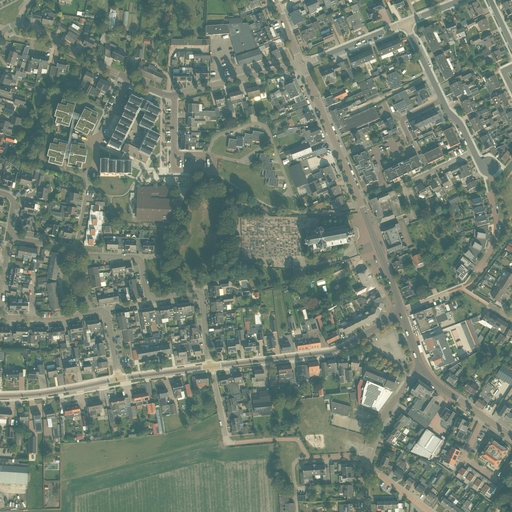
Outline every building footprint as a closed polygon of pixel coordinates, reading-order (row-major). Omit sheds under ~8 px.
[(192,0),(187,0),(187,7),(197,8),(198,0),(192,0)] [(247,0),(248,1),(245,2),(248,7),(249,6),(251,10),(260,7),(261,7),(260,6),(258,2),(256,1),(255,0),(247,0)] [(314,10),(310,0),(307,2),(307,3),(305,4),(310,15),(315,12),(314,10)] [(310,0),(314,10),(319,8),(315,0),(310,0)] [(392,0),(397,9),(405,5),(402,0),(392,0)] [(503,5),(505,10),(511,7),(511,0),(504,0),(506,3),(503,5)] [(372,18),(374,22),(380,19),(377,11),(385,8),(382,1),(367,7),(369,12),(368,13),(370,18),(372,18)] [(112,7),(112,11),(125,12),(125,8),(130,8),(130,2),(120,2),(119,7),(112,7)] [(470,11),(473,19),(483,14),(481,9),(480,9),(477,3),(469,6),(471,11),(470,11)] [(351,24),(354,30),(362,27),(357,16),(361,15),(358,8),(357,4),(350,7),(353,15),(348,17),(346,19),(348,25),(351,24)] [(290,17),(289,17),(291,21),(301,16),(298,10),(289,14),(290,17)] [(42,23),(52,25),(53,18),(56,19),(56,15),(50,13),(49,17),(43,16),(42,23)] [(112,13),(112,17),(120,17),(120,22),(130,23),(131,17),(125,17),(125,13),(112,13)] [(255,15),(252,16),(254,23),(257,29),(260,27),(265,25),(263,21),(265,21),(262,13),(257,15),(255,15)] [(187,24),(187,34),(191,34),(191,26),(196,27),(196,16),(191,16),(190,21),(187,21),(187,24)] [(196,16),(196,27),(201,27),(201,34),(205,34),(206,22),(202,21),(202,16),(196,16)] [(291,21),(292,24),(293,23),(293,24),(294,25),(294,26),(295,26),(303,22),(301,16),(291,21)] [(139,17),(139,28),(144,28),(144,36),(148,36),(148,23),(145,23),(145,18),(139,17)] [(324,18),(329,29),(332,27),(331,25),(328,17),(324,18)] [(148,23),(148,36),(152,36),(152,28),(157,29),(157,18),(152,18),(151,23),(148,23)] [(157,18),(157,29),(162,29),(162,36),(166,36),(167,24),(163,23),(163,18),(157,18)] [(168,24),(168,37),(172,37),(173,29),(178,29),(178,19),(172,18),(172,24),(168,24)] [(178,19),(178,29),(183,29),(182,37),(187,37),(187,34),(187,24),(184,24),(184,19),(178,19)] [(478,23),(482,32),(489,29),(486,23),(487,23),(486,19),(478,23)] [(335,23),(334,24),(340,36),(342,35),(348,32),(346,28),(343,20),(335,23)] [(112,27),(112,32),(125,32),(125,28),(130,29),(130,23),(120,22),(120,27),(112,27)] [(301,33),(305,42),(312,39),(310,33),(319,28),(317,22),(311,24),(313,28),(309,30),(301,33)] [(447,34),(445,35),(447,40),(448,43),(450,42),(449,39),(455,37),(453,33),(457,31),(457,30),(454,23),(446,26),(449,34),(447,34)] [(229,34),(240,68),(263,60),(260,51),(258,48),(254,40),(251,33),(251,31),(250,30),(248,26),(247,24),(242,24),(226,25),(205,26),(205,36),(229,34)] [(58,29),(64,33),(67,29),(60,25),(58,29)] [(67,35),(65,39),(73,44),(80,33),(77,31),(71,27),(70,26),(68,30),(70,31),(67,35)] [(257,29),(251,31),(251,33),(254,40),(258,48),(264,45),(271,42),(270,41),(273,40),(268,27),(261,29),(260,27),(257,29)] [(422,31),(425,36),(433,33),(430,27),(422,31)] [(457,31),(453,33),(455,37),(456,40),(462,38),(464,45),(466,45),(468,44),(465,36),(464,33),(463,28),(457,30),(457,31)] [(321,36),(325,43),(334,39),(331,32),(321,36)] [(433,33),(425,36),(427,42),(435,38),(433,33)] [(487,38),(482,40),(487,49),(486,49),(487,52),(494,49),(492,47),(496,45),(491,36),(487,38)] [(87,47),(91,49),(93,45),(95,47),(98,42),(87,37),(83,45),(84,46),(83,46),(87,48),(87,47)] [(427,42),(430,47),(438,43),(435,38),(427,42)] [(398,50),(399,53),(404,50),(400,39),(394,42),(398,50)] [(106,42),(105,50),(113,54),(111,58),(115,60),(115,59),(117,60),(122,62),(126,54),(118,51),(119,50),(116,48),(116,47),(106,42)] [(271,42),(264,45),(265,49),(269,47),(273,56),(274,61),(281,58),(278,50),(274,52),(270,43),(271,43),(271,42)] [(389,44),(393,56),(394,56),(392,52),(398,50),(394,42),(389,44)] [(430,47),(433,53),(441,49),(439,46),(441,45),(440,42),(438,43),(430,47)] [(387,54),(392,52),(389,44),(383,46),(387,55),(387,54)] [(378,49),(381,57),(387,55),(383,46),(378,49)] [(492,58),(495,63),(502,60),(499,54),(500,54),(498,50),(492,53),(491,51),(494,49),(487,52),(484,54),(487,61),(492,58)] [(366,53),(370,61),(375,59),(372,51),(366,53)] [(8,58),(25,63),(26,60),(27,56),(23,54),(22,57),(17,55),(17,54),(10,52),(8,58)] [(361,55),(364,64),(370,61),(366,53),(361,55)] [(401,57),(403,63),(410,60),(408,56),(407,54),(401,57)] [(359,66),(364,64),(361,55),(355,58),(359,66)] [(435,58),(438,64),(446,60),(443,55),(435,58)] [(38,70),(40,58),(32,56),(31,62),(31,64),(25,63),(23,72),(30,73),(31,68),(38,70)] [(8,58),(6,63),(11,65),(17,67),(16,71),(15,71),(16,72),(22,73),(22,72),(25,63),(8,58)] [(37,73),(41,74),(42,71),(42,69),(47,70),(47,68),(49,59),(40,58),(38,70),(37,73)] [(350,60),(353,68),(359,66),(355,58),(350,60)] [(438,64),(441,69),(448,66),(446,60),(438,64)] [(50,72),(50,75),(55,76),(54,77),(58,77),(59,72),(60,69),(66,70),(66,68),(67,63),(58,61),(56,68),(56,71),(55,72),(50,72)] [(136,73),(144,77),(148,68),(144,67),(145,63),(141,61),(140,65),(138,64),(136,68),(138,69),(136,73)] [(329,71),(321,74),(325,82),(327,86),(332,84),(334,83),(332,79),(336,77),(336,76),(334,73),(340,71),(346,68),(346,67),(344,62),(338,65),(338,66),(332,68),(328,69),(329,71)] [(144,77),(160,84),(164,76),(156,72),(157,69),(149,65),(148,68),(144,77)] [(441,69),(443,75),(451,71),(448,66),(441,69)] [(443,75),(446,80),(454,77),(451,71),(443,75)] [(461,75),(464,80),(472,77),(469,71),(461,75)] [(387,76),(387,77),(389,81),(388,81),(392,91),(393,90),(395,89),(395,90),(396,90),(401,88),(400,86),(402,85),(396,72),(392,74),(387,76)] [(80,86),(84,88),(87,81),(91,83),(94,76),(86,73),(83,79),(84,79),(80,86)] [(2,75),(0,82),(0,83),(6,85),(10,86),(10,84),(12,79),(17,80),(21,82),(22,80),(22,78),(15,76),(9,74),(8,77),(7,77),(2,75)] [(483,86),(484,88),(486,87),(490,86),(498,82),(495,76),(485,81),(486,82),(485,83),(485,84),(485,85),(483,86)] [(279,90),(282,96),(283,96),(287,94),(300,89),(296,79),(286,83),(285,80),(278,83),(280,89),(279,90)] [(333,117),(348,111),(353,108),(353,109),(367,103),(367,102),(379,97),(372,81),(371,79),(366,81),(369,89),(362,92),(352,97),(347,99),(347,100),(346,100),(345,104),(344,104),(345,105),(331,111),(333,117)] [(64,90),(75,92),(77,82),(66,80),(64,90)] [(92,87),(89,92),(94,94),(95,92),(99,94),(100,93),(101,90),(105,82),(100,80),(98,84),(96,87),(95,89),(92,87)] [(366,81),(358,85),(359,87),(360,87),(361,89),(362,92),(369,89),(366,81)] [(452,89),(454,92),(463,88),(462,88),(467,86),(465,83),(463,84),(461,81),(450,87),(452,90),(452,89)] [(101,90),(100,93),(105,95),(102,101),(106,103),(110,96),(106,94),(107,93),(111,85),(105,82),(101,90)] [(491,88),(493,91),(500,88),(498,82),(490,86),(486,87),(488,90),(491,88)] [(454,92),(456,98),(464,94),(465,98),(471,95),(470,92),(468,88),(473,85),(472,83),(463,88),(454,92)] [(0,93),(8,96),(9,91),(15,94),(16,90),(3,85),(2,88),(0,87),(0,93)] [(86,98),(89,92),(92,87),(87,85),(82,95),(86,98)] [(416,86),(410,89),(412,92),(416,90),(419,95),(427,91),(424,85),(418,89),(416,86)] [(259,97),(260,100),(266,99),(264,88),(263,88),(264,90),(259,91),(258,87),(252,89),(254,98),(259,97)] [(248,97),(249,101),(254,99),(254,98),(252,89),(246,90),(248,97)] [(283,96),(286,102),(290,100),(299,96),(298,96),(298,94),(302,93),(300,89),(287,94),(283,96)] [(332,93),(325,96),(327,99),(325,99),(329,107),(330,106),(331,106),(333,105),(341,102),(340,99),(348,95),(346,91),(333,96),(332,93)] [(405,91),(393,96),(393,97),(394,97),(394,96),(395,96),(397,95),(400,101),(395,104),(395,105),(394,106),(397,112),(398,111),(399,112),(401,111),(406,109),(407,108),(407,107),(406,106),(411,104),(411,105),(411,104),(405,91)] [(421,100),(417,103),(419,106),(425,103),(423,100),(430,97),(427,91),(419,95),(421,100)] [(39,92),(37,103),(43,104),(45,94),(39,92)] [(240,92),(235,93),(236,100),(237,104),(242,103),(242,102),(243,102),(242,99),(242,97),(240,92)] [(492,99),(495,105),(506,100),(503,94),(502,95),(500,92),(496,94),(494,95),(490,97),(492,99)] [(230,94),(229,95),(230,99),(231,102),(231,105),(232,105),(237,104),(236,100),(235,93),(230,94)] [(140,100),(131,96),(107,145),(121,152),(146,164),(160,136),(150,131),(161,110),(152,106),(153,105),(140,99),(140,100)] [(224,107),(226,114),(230,113),(228,106),(228,105),(225,106),(224,103),(225,103),(223,96),(215,98),(217,108),(224,107)] [(14,103),(24,106),(25,100),(16,97),(14,103)] [(0,107),(4,109),(5,109),(4,112),(3,113),(12,116),(15,108),(6,105),(5,105),(1,103),(2,100),(0,99),(0,107)] [(461,103),(464,109),(475,104),(475,102),(474,101),(471,102),(470,99),(461,103)] [(291,106),(293,111),(307,105),(305,100),(294,104),(291,106)] [(495,105),(499,114),(507,110),(506,107),(509,106),(506,100),(495,105)] [(69,126),(75,105),(61,101),(60,106),(58,105),(57,106),(58,106),(55,116),(54,116),(54,117),(57,117),(55,122),(69,126)] [(475,104),(464,109),(465,112),(464,113),(467,115),(475,111),(473,108),(475,107),(477,106),(475,104)] [(194,116),(216,116),(215,112),(202,111),(202,105),(188,105),(188,113),(194,113),(194,116)] [(342,135),(344,134),(345,134),(349,132),(380,119),(374,107),(350,118),(342,121),(343,123),(337,125),(339,130),(341,129),(343,134),(342,135)] [(297,110),(296,111),(297,112),(298,115),(298,116),(299,118),(301,118),(301,120),(305,118),(307,122),(313,119),(310,112),(307,113),(305,114),(303,110),(302,108),(297,110)] [(97,115),(84,109),(75,128),(88,135),(90,130),(92,132),(92,131),(97,121),(95,120),(97,115)] [(499,114),(504,123),(507,122),(511,119),(511,112),(510,113),(509,110),(507,110),(499,114)] [(333,117),(337,125),(343,123),(342,121),(350,118),(348,111),(333,117)] [(440,119),(439,117),(436,111),(430,114),(434,122),(439,119),(440,119)] [(434,122),(430,114),(425,116),(429,124),(434,122)] [(188,119),(188,127),(193,128),(197,128),(198,124),(205,124),(205,121),(209,121),(210,121),(210,117),(211,116),(194,116),(194,120),(194,119),(193,119),(188,119)] [(429,124),(425,116),(420,118),(424,126),(429,124)] [(10,124),(13,125),(19,127),(21,119),(12,117),(10,124)] [(470,121),(473,127),(484,122),(483,119),(480,120),(478,117),(470,121)] [(415,121),(419,129),(424,126),(420,118),(416,121),(415,121)] [(387,130),(396,126),(395,126),(395,125),(394,124),(394,123),(393,121),(393,120),(386,123),(385,120),(377,123),(379,127),(385,124),(385,125),(387,129),(387,130)] [(1,121),(0,123),(0,133),(5,135),(10,136),(13,128),(9,127),(10,124),(6,122),(1,121)] [(415,121),(409,123),(413,130),(409,131),(413,139),(417,137),(414,131),(419,129),(415,121)] [(473,127),(475,133),(484,129),(482,126),(486,124),(484,122),(473,127)] [(396,126),(387,130),(387,131),(389,134),(389,135),(383,138),(385,141),(392,138),(392,137),(391,135),(398,132),(398,131),(396,127),(396,126)] [(300,145),(301,146),(308,143),(308,144),(315,141),(322,138),(321,135),(318,127),(305,132),(304,129),(301,130),(305,140),(302,142),(300,145)] [(362,150),(373,145),(371,141),(368,142),(364,133),(371,131),(369,127),(356,132),(352,134),(353,138),(354,142),(355,141),(356,145),(359,144),(360,146),(364,145),(365,149),(362,150)] [(455,133),(452,128),(443,132),(446,138),(455,133)] [(252,141),(259,142),(260,135),(263,135),(263,133),(253,132),(252,136),(252,141)] [(457,138),(455,133),(446,138),(448,143),(457,138)] [(244,144),(251,145),(252,141),(252,136),(245,134),(244,138),(244,144)] [(480,138),(483,144),(494,139),(492,134),(491,134),(480,138)] [(236,146),(243,147),(244,144),(244,138),(237,137),(236,141),(236,146)] [(457,138),(448,143),(451,148),(460,144),(457,138)] [(483,144),(486,150),(495,146),(496,149),(495,150),(505,145),(503,142),(497,145),(494,139),(483,144)] [(227,149),(235,150),(236,146),(236,141),(229,140),(227,149)] [(49,157),(48,162),(62,165),(67,144),(53,141),(52,146),(50,145),(47,156),(49,157)] [(291,162),(294,164),(297,163),(296,159),(300,157),(302,161),(315,157),(327,152),(325,147),(312,153),(309,146),(316,144),(315,141),(308,144),(308,143),(301,146),(284,153),(286,160),(288,159),(289,163),(291,162)] [(85,146),(71,144),(68,165),(81,168),(82,163),(85,163),(86,152),(87,152),(84,151),(85,146)] [(505,145),(495,150),(501,155),(499,157),(505,162),(511,155),(509,154),(511,151),(507,148),(505,145)] [(438,159),(444,157),(440,150),(439,147),(434,150),(438,159)] [(434,150),(429,153),(433,162),(438,159),(434,150)] [(368,159),(366,152),(354,157),(357,164),(355,165),(361,180),(363,179),(366,186),(378,181),(375,174),(369,159),(368,159)] [(433,162),(429,153),(423,155),(428,164),(433,162)] [(263,163),(268,163),(269,156),(260,154),(259,162),(263,163)] [(419,155),(424,166),(425,166),(426,165),(427,165),(422,154),(419,155)] [(398,165),(384,172),(390,183),(422,167),(417,156),(403,163),(398,165)] [(124,162),(124,161),(115,160),(115,162),(108,162),(108,160),(108,161),(100,160),(99,176),(100,176),(100,174),(107,174),(107,176),(108,176),(108,174),(115,174),(115,176),(124,177),(124,175),(131,175),(132,162),(124,162)] [(289,163),(287,164),(287,166),(288,168),(296,188),(299,187),(301,187),(301,186),(305,185),(308,184),(303,173),(300,163),(298,164),(292,166),(291,162),(289,163)] [(266,170),(271,171),(272,163),(268,163),(263,163),(262,170),(266,170)] [(447,173),(451,179),(454,178),(452,174),(460,170),(461,174),(470,170),(467,164),(464,166),(463,164),(462,164),(453,168),(453,169),(450,171),(447,173)] [(320,172),(316,174),(319,179),(325,177),(333,173),(332,173),(333,173),(331,170),(330,167),(327,168),(326,166),(322,167),(323,168),(319,170),(320,172)] [(269,178),(274,179),(275,171),(271,171),(266,170),(265,178),(269,178)] [(460,179),(462,184),(472,179),(471,179),(469,176),(471,175),(471,173),(472,173),(470,170),(461,174),(463,178),(460,179)] [(2,185),(10,187),(11,182),(12,178),(7,176),(7,174),(3,173),(3,175),(2,180),(3,181),(2,185)] [(314,181),(308,184),(312,194),(316,192),(323,189),(329,186),(328,187),(327,184),(336,180),(335,180),(333,173),(325,177),(326,180),(323,181),(322,182),(320,179),(319,179),(317,180),(314,181)] [(442,188),(444,191),(450,188),(449,187),(453,185),(451,179),(447,173),(443,175),(445,177),(440,179),(444,187),(442,188)] [(22,177),(19,184),(25,186),(25,185),(26,185),(27,185),(30,186),(32,177),(26,176),(26,177),(22,176),(22,177)] [(275,189),(277,189),(278,179),(274,179),(269,178),(268,186),(275,187),(275,189)] [(439,193),(441,197),(445,194),(444,191),(442,188),(437,178),(433,180),(434,182),(430,184),(432,189),(433,192),(435,192),(435,193),(438,193),(439,193)] [(471,179),(472,179),(462,184),(463,186),(465,186),(467,186),(469,190),(468,191),(470,194),(475,191),(475,192),(479,190),(476,185),(477,184),(475,181),(473,178),(471,179)] [(421,185),(415,187),(417,191),(418,190),(420,194),(424,195),(425,197),(426,199),(433,196),(431,191),(429,187),(425,188),(425,187),(424,187),(422,183),(420,184),(421,185)] [(39,192),(38,199),(43,200),(46,200),(48,192),(48,190),(51,188),(50,185),(47,184),(46,186),(46,189),(44,189),(39,188),(38,192),(39,192)] [(138,220),(172,222),(173,217),(178,200),(163,200),(163,196),(165,196),(168,187),(155,186),(154,189),(152,189),(152,188),(138,188),(139,199),(137,199),(136,218),(138,218),(138,220)] [(316,192),(312,194),(313,197),(317,195),(326,191),(327,191),(329,190),(330,194),(328,195),(330,198),(332,197),(335,196),(340,193),(337,186),(330,189),(329,187),(329,186),(323,189),(316,192)] [(376,218),(378,225),(404,215),(395,191),(378,197),(378,195),(373,197),(374,200),(370,201),(372,205),(373,205),(377,217),(376,218)] [(66,204),(73,205),(74,202),(78,203),(79,195),(74,194),(71,193),(70,199),(67,198),(66,204)] [(450,204),(460,199),(459,195),(448,199),(450,204)] [(328,212),(337,213),(341,212),(341,209),(339,209),(338,207),(345,204),(341,196),(335,199),(337,203),(330,206),(331,209),(328,209),(328,211),(322,210),(322,212),(328,213),(328,212)] [(470,201),(472,209),(484,206),(483,201),(481,201),(481,198),(482,198),(482,197),(470,201)] [(25,206),(24,211),(27,212),(26,215),(34,217),(36,217),(37,211),(34,211),(35,204),(28,203),(29,203),(25,202),(24,206),(25,206)] [(455,202),(450,204),(452,208),(455,214),(457,214),(459,213),(457,205),(456,205),(455,202)] [(90,216),(104,217),(105,213),(102,212),(99,212),(99,211),(100,211),(100,206),(91,206),(91,210),(91,211),(91,212),(90,212),(90,216)] [(472,209),(475,218),(487,215),(485,209),(484,210),(483,207),(484,206),(472,209)] [(67,218),(72,219),(73,216),(75,216),(75,214),(76,214),(77,209),(72,208),(68,207),(68,211),(65,210),(64,214),(51,211),(50,212),(50,215),(67,218)] [(22,228),(25,228),(25,227),(30,228),(30,224),(33,225),(33,220),(34,217),(26,215),(25,219),(22,218),(21,220),(23,220),(23,221),(22,221),(21,226),(22,227),(22,228)] [(475,218),(477,227),(489,224),(487,218),(486,218),(485,215),(487,215),(475,218)] [(88,221),(88,226),(101,226),(102,221),(104,221),(104,217),(90,216),(89,220),(90,220),(90,222),(88,221)] [(48,235),(56,236),(56,232),(57,232),(58,227),(50,225),(45,224),(44,231),(48,232),(49,232),(48,235)] [(401,229),(399,224),(394,226),(383,230),(383,232),(381,233),(389,253),(399,250),(400,253),(408,249),(407,246),(402,248),(399,240),(396,233),(396,231),(401,229)] [(66,238),(71,239),(72,235),(73,235),(73,230),(67,229),(68,226),(63,225),(62,225),(61,228),(60,233),(64,234),(63,238),(64,238),(66,239),(66,238)] [(315,228),(316,229),(314,231),(314,229),(310,230),(310,229),(305,230),(306,237),(306,238),(304,240),(303,240),(303,241),(304,241),(305,244),(304,244),(304,245),(305,244),(308,246),(307,247),(308,254),(314,253),(314,252),(317,252),(319,251),(320,251),(319,252),(320,252),(320,251),(323,250),(324,251),(324,252),(331,250),(330,247),(334,246),(334,247),(334,246),(338,245),(338,246),(339,246),(339,245),(342,245),(343,245),(343,244),(347,244),(347,245),(348,244),(349,244),(350,244),(350,243),(351,243),(351,242),(351,241),(351,240),(351,239),(350,238),(353,238),(352,237),(353,237),(353,236),(352,231),(352,230),(351,230),(347,231),(347,230),(346,230),(345,226),(344,225),(344,226),(340,227),(340,226),(339,226),(339,227),(336,228),(335,227),(335,228),(331,229),(331,228),(331,229),(327,229),(326,229),(323,230),(322,230),(320,228),(320,227),(319,227),(319,228),(319,227),(316,228),(316,229),(316,228),(315,228)] [(86,231),(86,236),(98,236),(95,236),(95,232),(96,232),(96,231),(101,231),(101,226),(88,226),(88,230),(88,231),(86,231)] [(475,238),(486,239),(486,235),(489,236),(488,226),(475,229),(476,229),(475,238)] [(84,246),(93,246),(93,242),(95,242),(95,241),(98,241),(98,236),(86,236),(86,240),(86,241),(84,241),(84,246)] [(106,250),(112,250),(112,241),(112,237),(107,237),(104,237),(103,247),(104,247),(104,243),(107,243),(106,250)] [(112,241),(112,250),(118,250),(118,245),(121,245),(121,237),(115,237),(115,241),(112,241)] [(124,251),(130,251),(130,241),(130,238),(126,238),(121,237),(121,245),(125,245),(124,251)] [(134,251),(136,251),(136,246),(139,246),(139,238),(133,238),(130,238),(130,241),(130,251),(131,251),(131,252),(134,252),(134,251)] [(139,238),(139,246),(143,246),(142,251),(144,251),(144,252),(147,252),(148,251),(148,239),(146,239),(143,238),(139,238)] [(470,246),(480,251),(482,247),(484,249),(487,239),(485,239),(486,239),(475,238),(474,238),(470,246)] [(148,251),(154,252),(154,246),(157,247),(157,239),(151,239),(151,242),(149,242),(149,239),(148,239),(148,251)] [(463,253),(472,262),(472,261),(471,260),(474,258),(476,260),(482,252),(480,251),(470,246),(463,253)] [(398,262),(393,264),(396,272),(404,269),(402,265),(401,263),(400,259),(408,255),(407,252),(401,255),(396,257),(398,262)] [(50,259),(60,261),(61,254),(52,253),(50,259)] [(412,257),(416,266),(423,263),(426,269),(432,266),(430,260),(426,262),(422,253),(412,257)] [(463,263),(457,271),(460,274),(458,277),(462,280),(467,274),(466,273),(468,271),(466,269),(468,267),(471,263),(463,257),(460,261),(463,263)] [(49,266),(58,267),(60,261),(50,259),(49,266)] [(124,263),(117,264),(119,273),(125,272),(124,265),(124,263)] [(117,264),(111,265),(111,269),(112,274),(119,273),(117,264)] [(125,272),(126,274),(127,274),(132,273),(131,264),(124,265),(125,272)] [(48,272),(57,274),(58,267),(49,266),(48,272)] [(88,269),(89,276),(103,273),(99,274),(98,270),(103,269),(102,267),(88,269)] [(354,292),(356,296),(365,291),(366,292),(375,287),(367,270),(357,275),(363,287),(354,292)] [(506,278),(511,282),(511,275),(504,270),(502,272),(508,275),(506,278)] [(48,272),(47,279),(56,280),(57,274),(48,272)] [(89,276),(91,282),(104,280),(104,277),(103,277),(103,273),(89,276)] [(500,282),(508,287),(510,284),(511,285),(511,283),(511,282),(506,278),(503,276),(500,282)] [(127,281),(128,288),(137,286),(136,279),(131,280),(127,281)] [(13,287),(19,288),(20,285),(17,285),(18,281),(9,280),(8,286),(13,287)] [(91,282),(92,289),(97,288),(101,287),(100,283),(105,282),(104,280),(91,282)] [(402,289),(406,298),(416,295),(414,290),(411,291),(408,282),(404,283),(406,287),(402,289)] [(499,288),(506,293),(508,290),(506,290),(508,287),(500,282),(497,287),(499,289),(499,288)] [(57,290),(56,283),(47,285),(48,291),(57,290)] [(128,288),(129,294),(138,293),(137,286),(128,288)] [(210,287),(211,297),(216,297),(219,296),(223,295),(223,289),(219,290),(218,286),(215,287),(210,287)] [(100,288),(96,289),(97,291),(99,305),(106,304),(104,295),(100,295),(100,291),(101,291),(100,288)] [(110,289),(112,303),(119,302),(117,292),(113,293),(113,288),(110,289)] [(494,292),(502,297),(503,294),(505,295),(506,293),(499,288),(499,289),(497,291),(495,290),(494,292)] [(104,291),(104,295),(106,304),(112,303),(110,289),(107,289),(107,291),(104,291)] [(48,291),(49,298),(58,296),(57,290),(48,291)] [(492,298),(500,303),(501,301),(500,300),(502,297),(494,292),(492,294),(494,295),(492,298)] [(129,294),(130,301),(139,299),(138,293),(129,294)] [(49,298),(50,304),(59,303),(58,296),(49,298)] [(372,306),(375,307),(382,310),(382,308),(384,304),(383,301),(382,301),(381,299),(380,297),(379,298),(373,301),(374,302),(373,302),(373,304),(372,306)] [(212,308),(211,308),(212,312),(217,312),(222,311),(226,311),(227,310),(227,306),(225,305),(222,305),(221,302),(216,303),(211,303),(212,308)] [(50,304),(51,311),(60,309),(59,303),(50,304)] [(183,304),(186,319),(186,318),(192,317),(192,316),(195,316),(194,306),(190,307),(190,303),(183,304)] [(177,305),(178,313),(176,314),(177,320),(186,319),(183,304),(177,305)] [(420,322),(420,323),(446,313),(442,304),(414,315),(417,323),(420,322)] [(159,325),(160,328),(163,327),(161,319),(164,318),(167,318),(166,307),(159,308),(160,315),(159,316),(159,317),(158,318),(159,325)] [(305,307),(300,309),(304,321),(307,329),(308,332),(308,333),(314,331),(318,330),(315,319),(309,321),(305,307)] [(156,321),(156,325),(159,325),(158,318),(156,318),(154,308),(148,309),(150,322),(156,321)] [(370,311),(369,312),(373,321),(375,320),(374,319),(378,317),(378,316),(379,316),(379,314),(380,311),(374,309),(371,308),(370,311)] [(141,326),(142,330),(145,329),(144,326),(150,324),(150,322),(148,309),(141,310),(142,317),(141,317),(141,319),(140,319),(141,326)] [(327,314),(329,321),(335,319),(333,312),(332,312),(331,311),(328,312),(329,313),(327,314)] [(367,312),(365,314),(369,322),(369,323),(373,321),(369,312),(367,313),(367,312)] [(419,326),(422,333),(439,327),(438,324),(451,319),(449,312),(446,313),(420,323),(421,325),(419,326)] [(482,320),(488,323),(494,314),(491,313),(491,314),(488,312),(482,320)] [(216,317),(211,318),(212,326),(216,325),(216,324),(220,324),(224,323),(223,318),(223,317),(227,317),(227,316),(226,313),(220,313),(215,314),(216,317)] [(315,318),(315,319),(318,330),(319,333),(324,332),(320,319),(324,317),(323,314),(315,318)] [(359,317),(363,325),(368,322),(369,323),(369,322),(365,314),(362,316),(359,317)] [(488,323),(493,327),(498,318),(495,317),(496,316),(494,314),(488,323)] [(353,320),(357,328),(363,325),(358,315),(355,317),(356,318),(353,320)] [(472,324),(472,325),(475,324),(480,321),(478,316),(470,319),(471,322),(472,324)] [(491,329),(493,331),(495,328),(498,330),(499,328),(504,320),(501,319),(501,320),(498,318),(493,327),(491,329)] [(99,320),(93,321),(95,332),(98,331),(97,328),(100,327),(100,329),(104,329),(103,323),(100,323),(99,320)] [(347,323),(351,332),(352,332),(351,331),(357,328),(353,320),(347,323)] [(501,332),(503,333),(508,325),(505,323),(506,322),(504,320),(499,328),(502,330),(501,332)] [(87,324),(84,324),(84,326),(85,328),(85,330),(86,334),(89,334),(91,332),(95,332),(93,321),(86,322),(87,324)] [(344,331),(345,335),(351,332),(347,323),(346,322),(341,324),(339,322),(337,323),(338,327),(338,330),(339,333),(344,331)] [(81,324),(75,325),(77,336),(86,335),(86,334),(85,330),(85,328),(84,326),(82,326),(81,324)] [(183,330),(184,336),(198,334),(198,333),(198,329),(196,329),(196,328),(191,329),(191,326),(192,326),(184,327),(184,330),(183,330)] [(13,335),(13,339),(16,339),(22,339),(22,338),(22,328),(16,328),(16,330),(13,330),(13,335)] [(53,339),(53,340),(59,339),(57,328),(51,329),(52,333),(49,333),(49,340),(53,339)] [(242,330),(238,331),(239,341),(240,341),(243,340),(245,352),(252,351),(250,331),(247,332),(247,335),(245,335),(246,339),(243,339),(243,332),(242,330)] [(326,338),(325,339),(327,344),(338,339),(337,337),(340,335),(339,333),(338,330),(335,332),(331,333),(332,335),(326,338)] [(250,331),(252,351),(259,350),(258,345),(258,343),(255,343),(254,334),(253,334),(253,331),(250,331)] [(303,341),(305,350),(310,350),(308,334),(302,335),(302,331),(302,336),(303,336),(303,341)] [(314,331),(308,333),(308,334),(310,350),(320,348),(319,343),(319,339),(318,339),(316,336),(315,335),(314,331)] [(181,345),(188,344),(191,344),(192,344),(194,343),(193,343),(192,340),(198,340),(197,339),(199,339),(198,335),(199,335),(198,334),(184,336),(185,339),(181,340),(181,345)] [(216,347),(215,347),(215,351),(216,351),(217,353),(223,353),(223,348),(225,348),(225,342),(224,334),(220,335),(220,340),(221,344),(216,344),(216,347)] [(443,334),(425,341),(429,352),(430,352),(431,354),(432,356),(431,356),(432,358),(432,359),(435,366),(436,366),(437,369),(455,362),(453,356),(451,356),(445,340),(446,339),(443,334)] [(268,349),(268,350),(272,350),(272,349),(275,349),(275,346),(275,339),(274,339),(273,336),(272,336),(273,336),(273,339),(268,339),(268,336),(263,337),(263,340),(264,346),(267,346),(268,349)] [(228,354),(236,353),(236,350),(239,350),(238,340),(233,340),(233,339),(226,340),(228,354)] [(281,345),(282,352),(290,351),(290,344),(288,345),(287,341),(283,341),(284,345),(281,345)] [(296,342),(298,351),(305,350),(303,341),(296,342)] [(194,349),(194,356),(200,355),(200,350),(200,348),(199,346),(198,346),(198,343),(194,344),(194,343),(192,344),(192,349),(194,349)] [(184,350),(178,351),(178,354),(178,356),(179,358),(185,357),(185,358),(187,358),(187,357),(190,357),(188,347),(189,347),(188,344),(184,345),(184,346),(184,350)] [(71,349),(73,360),(78,359),(78,354),(77,350),(76,346),(70,347),(71,349)] [(88,361),(93,361),(104,359),(103,356),(105,356),(104,350),(93,351),(94,355),(97,354),(98,356),(93,357),(84,359),(84,362),(88,361)] [(483,350),(477,354),(480,358),(486,354),(483,350)] [(55,369),(47,370),(48,378),(53,377),(53,376),(57,376),(57,370),(62,369),(61,363),(60,358),(56,358),(57,366),(54,366),(55,369)] [(99,367),(99,369),(108,368),(107,362),(106,362),(105,359),(104,359),(93,361),(94,368),(99,367)] [(339,377),(343,376),(343,368),(347,368),(347,359),(337,360),(338,368),(338,371),(339,377)] [(325,363),(321,363),(322,368),(322,371),(322,377),(323,377),(327,377),(327,373),(336,372),(335,368),(337,368),(336,364),(335,364),(335,360),(328,361),(328,363),(326,363),(325,363)] [(351,360),(350,367),(351,367),(351,371),(355,371),(354,376),(359,377),(362,368),(358,367),(359,361),(351,360)] [(90,372),(90,373),(92,373),(92,372),(95,372),(94,368),(93,361),(88,361),(89,365),(83,366),(84,373),(90,372)] [(65,369),(66,373),(74,372),(74,373),(77,373),(75,362),(64,364),(65,369)] [(309,373),(319,371),(318,362),(308,363),(308,365),(309,373)] [(38,368),(28,370),(29,375),(28,375),(28,380),(36,380),(36,374),(39,374),(39,376),(45,375),(43,365),(41,365),(37,366),(38,368)] [(308,365),(297,367),(298,372),(296,373),(297,380),(301,380),(301,375),(305,375),(305,373),(309,373),(308,365)] [(453,386),(455,387),(458,384),(456,382),(458,380),(456,378),(462,370),(457,365),(448,370),(450,373),(445,379),(448,382),(453,386)] [(279,375),(280,384),(285,383),(285,382),(286,382),(285,374),(286,374),(285,366),(278,367),(279,375)] [(358,404),(378,412),(392,392),(389,391),(390,389),(391,390),(396,378),(389,375),(389,376),(385,375),(386,373),(384,372),(383,374),(372,369),(373,369),(368,366),(366,371),(363,377),(365,378),(364,380),(360,379),(357,387),(358,404)] [(496,376),(511,386),(511,384),(511,371),(503,366),(496,376)] [(12,380),(12,381),(15,381),(19,381),(19,377),(23,377),(22,370),(15,370),(15,371),(6,371),(6,380),(12,380)] [(253,383),(253,386),(259,386),(259,382),(264,381),(263,370),(254,371),(255,378),(252,379),(252,383),(253,383)] [(233,377),(230,378),(233,389),(234,395),(239,394),(238,388),(239,388),(238,384),(237,382),(242,381),(241,374),(234,375),(233,376),(233,377)] [(192,377),(193,387),(201,387),(208,386),(207,375),(192,377)] [(226,386),(226,390),(233,389),(230,378),(227,379),(227,376),(219,378),(221,386),(226,385),(226,386)] [(469,390),(475,394),(479,387),(474,383),(475,381),(469,377),(466,381),(468,382),(466,385),(465,386),(464,388),(468,391),(469,390)] [(407,414),(426,429),(440,409),(433,404),(438,396),(433,393),(434,392),(419,381),(411,393),(410,395),(414,398),(415,396),(417,397),(419,398),(407,414)] [(175,384),(172,385),(174,394),(175,399),(177,399),(182,398),(180,392),(183,392),(181,383),(178,383),(175,384)] [(488,383),(487,384),(486,384),(477,397),(479,398),(475,404),(483,410),(493,397),(489,394),(494,387),(488,383)] [(160,398),(162,407),(166,406),(165,398),(168,397),(168,395),(167,390),(159,391),(159,395),(157,395),(158,399),(160,398)] [(252,396),(254,413),(272,411),(271,402),(271,401),(270,392),(258,393),(259,395),(252,396)] [(140,395),(142,406),(148,404),(147,401),(149,400),(148,396),(147,396),(147,393),(140,395)] [(228,401),(226,401),(227,407),(235,405),(237,404),(237,401),(241,400),(239,394),(234,395),(228,396),(229,400),(228,400),(228,401)] [(134,399),(133,399),(133,403),(135,403),(136,407),(137,407),(142,406),(140,395),(133,396),(134,399)] [(124,398),(117,399),(119,406),(120,414),(126,413),(125,405),(126,405),(125,400),(124,401),(124,398)] [(111,410),(107,410),(110,424),(115,423),(113,415),(120,414),(119,406),(117,399),(110,400),(111,403),(110,403),(111,407),(111,410)] [(101,402),(94,403),(96,415),(97,415),(96,414),(100,413),(100,416),(97,417),(98,421),(105,420),(104,418),(105,417),(103,410),(103,409),(104,409),(103,405),(101,405),(101,402)] [(332,413),(348,417),(350,407),(331,402),(332,413)] [(91,411),(92,416),(96,415),(94,403),(87,404),(88,407),(87,407),(88,412),(91,411)] [(231,412),(232,416),(240,414),(238,404),(237,404),(235,405),(227,407),(228,413),(231,412)] [(79,406),(72,408),(73,414),(74,417),(80,416),(80,413),(81,413),(81,409),(79,409),(79,406)] [(501,412),(498,416),(504,420),(503,420),(506,421),(511,425),(511,414),(509,412),(511,409),(508,408),(505,406),(501,412)] [(63,412),(64,416),(73,414),(72,408),(64,409),(64,412),(63,412)] [(445,422),(448,425),(449,424),(456,414),(451,411),(451,412),(446,409),(440,418),(445,421),(445,422)] [(6,424),(10,425),(10,422),(11,422),(11,411),(0,411),(0,419),(6,420),(6,424)] [(53,411),(46,412),(46,417),(47,419),(48,428),(53,427),(54,437),(54,443),(58,442),(60,442),(57,427),(56,418),(54,418),(53,411)] [(158,424),(160,434),(164,434),(164,431),(162,416),(159,417),(159,412),(156,412),(158,424)] [(25,432),(28,432),(28,414),(27,414),(27,413),(23,413),(23,415),(19,415),(20,424),(24,423),(25,432)] [(33,413),(34,429),(41,428),(40,413),(33,413)] [(232,420),(230,421),(231,426),(239,425),(238,421),(241,420),(240,414),(232,416),(233,419),(232,419),(232,420)] [(405,427),(411,419),(408,417),(407,418),(402,414),(400,417),(398,417),(398,419),(397,420),(398,421),(405,427)] [(461,419),(456,427),(460,429),(457,436),(459,437),(463,439),(462,440),(464,441),(467,443),(472,433),(467,430),(470,424),(465,421),(461,419)] [(394,427),(395,428),(402,434),(406,429),(405,428),(405,427),(398,421),(396,424),(394,424),(395,426),(394,427)] [(236,432),(236,435),(248,434),(246,427),(243,427),(242,424),(239,425),(231,426),(233,433),(235,432),(236,432)] [(425,429),(421,426),(415,433),(419,436),(425,429)] [(397,438),(402,442),(406,437),(402,434),(395,428),(395,429),(393,430),(393,432),(391,434),(397,439),(397,438)] [(411,452),(430,459),(443,440),(435,435),(434,435),(431,433),(431,432),(430,433),(427,430),(417,445),(416,444),(411,452)] [(385,444),(391,447),(392,444),(391,443),(391,442),(394,445),(398,440),(397,439),(391,434),(389,433),(389,434),(387,434),(387,436),(385,439),(386,440),(385,444)] [(504,448),(499,445),(499,444),(492,439),(491,440),(489,439),(486,443),(488,444),(486,447),(487,447),(485,449),(480,457),(479,459),(483,462),(484,460),(487,462),(487,461),(489,463),(492,465),(490,467),(494,470),(496,468),(508,451),(508,450),(509,448),(505,446),(504,448)] [(452,448),(449,453),(458,457),(460,452),(457,450),(452,448)] [(394,460),(397,463),(398,463),(400,460),(400,459),(405,452),(403,451),(401,450),(400,452),(398,451),(396,454),(398,455),(394,460)] [(456,462),(458,457),(449,453),(447,458),(456,462)] [(0,483),(27,486),(28,467),(28,465),(18,464),(18,460),(14,460),(15,456),(13,456),(13,460),(0,459),(0,483)] [(381,465),(392,469),(393,465),(388,463),(390,459),(384,457),(381,465)] [(424,469),(426,470),(427,470),(429,466),(430,465),(431,463),(427,461),(420,457),(418,462),(425,465),(424,469)] [(456,462),(447,458),(446,461),(444,460),(442,464),(448,468),(450,465),(453,467),(456,462)] [(394,474),(400,479),(404,474),(404,473),(407,470),(403,467),(406,464),(400,460),(398,463),(397,463),(395,467),(398,469),(394,474)] [(323,475),(323,480),(329,479),(329,473),(326,473),(325,466),(320,466),(320,475),(323,475)] [(462,468),(456,477),(460,480),(462,478),(465,481),(467,478),(470,474),(473,470),(469,467),(466,471),(462,468)] [(339,477),(340,483),(347,482),(347,479),(354,479),(354,476),(355,476),(355,472),(343,472),(343,477),(339,477)] [(405,483),(411,487),(415,482),(412,480),(415,475),(410,472),(407,476),(409,478),(405,483)] [(478,479),(481,475),(477,472),(474,476),(470,474),(467,478),(464,482),(468,485),(471,481),(475,484),(478,479)] [(433,484),(437,487),(445,476),(441,473),(437,479),(433,484)] [(415,490),(422,495),(426,489),(428,486),(425,483),(427,481),(422,478),(419,481),(421,482),(419,485),(415,490)] [(483,490),(486,485),(489,481),(485,478),(482,482),(478,479),(475,484),(472,488),(476,491),(479,487),(482,489),(483,490)] [(495,493),(499,494),(503,485),(499,483),(495,493)] [(491,495),(497,486),(493,484),(490,488),(486,485),(483,490),(482,489),(480,493),(484,496),(487,492),(491,495)] [(340,486),(338,492),(344,493),(344,497),(352,497),(352,486),(347,486),(344,486),(340,486)] [(426,498),(433,502),(436,497),(433,495),(436,491),(433,489),(430,493),(426,498)] [(440,504),(445,508),(455,494),(453,492),(447,500),(444,498),(440,504)] [(445,508),(451,511),(455,506),(452,504),(458,496),(455,494),(445,508)] [(279,498),(280,511),(294,511),(294,503),(287,504),(287,503),(284,503),(283,497),(279,498)]
